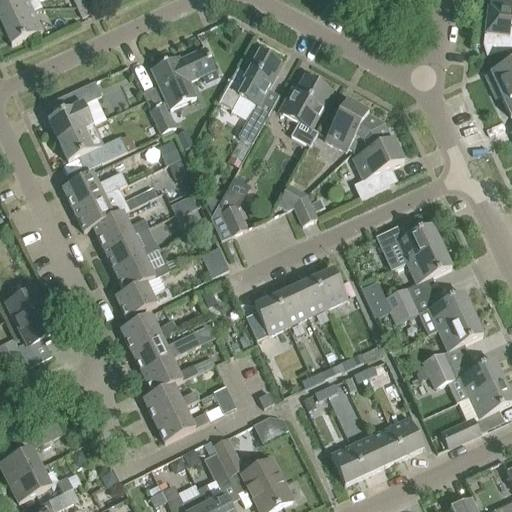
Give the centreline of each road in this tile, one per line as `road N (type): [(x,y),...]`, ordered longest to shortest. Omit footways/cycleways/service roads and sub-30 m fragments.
road 1 (residential): [(103,382),(93,323),(0,125)]
road 2 (residential): [(234,282),(461,176)]
road 3 (residential): [(199,0),(0,89)]
road 4 (residential): [(428,92),(260,0)]
road 5 (residential): [(359,511),(511,439)]
